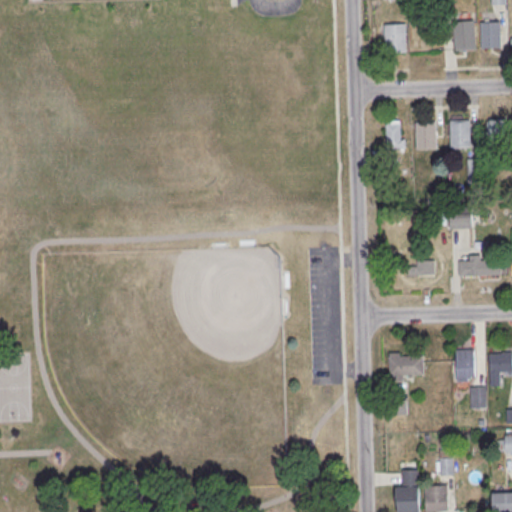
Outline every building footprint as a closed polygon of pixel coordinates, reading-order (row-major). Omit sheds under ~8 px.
[(438,0),(452,0),(453,11),(439,12),(438,0)] [(454,22),(474,22),(475,53),(455,53),(454,22)] [(481,23),(500,22),(501,53),(482,54),(481,23)] [(385,26),(406,25),(407,53),(386,54),(385,26)] [(488,121),(511,120),(511,137),(508,137),(509,142),(489,142),(488,121)] [(450,122),(470,121),(471,148),(451,149),(450,122)] [(417,124),(436,123),(437,150),(418,150),(417,124)] [(387,125),(401,125),(402,140),(406,140),(407,149),(387,149),(387,125)] [(450,208),(472,207),(472,229),(451,230),(450,208)] [(459,262),(503,260),(504,276),(460,278),(459,262)] [(418,262),(435,261),(436,276),(408,277),(408,267),(418,267),(418,262)] [(457,351),(475,351),(476,378),(472,378),(472,380),(470,380),(470,382),(458,383),(457,351)] [(511,353),(511,373),(501,373),(501,387),(491,387),(490,355),(503,354),(503,353),(511,353)] [(390,358),(424,357),(425,376),(404,377),(405,382),(390,382),(390,358)] [(471,388),(487,388),(487,405),(471,405),(471,388)] [(439,474),(452,474),(453,457),(440,456),(439,474)] [(426,511),(426,487),(448,486),(449,511),(426,511)] [(398,511),(398,489),(420,488),(421,511),(398,511)] [(494,511),(494,495),(511,494),(511,511),(494,511)]
